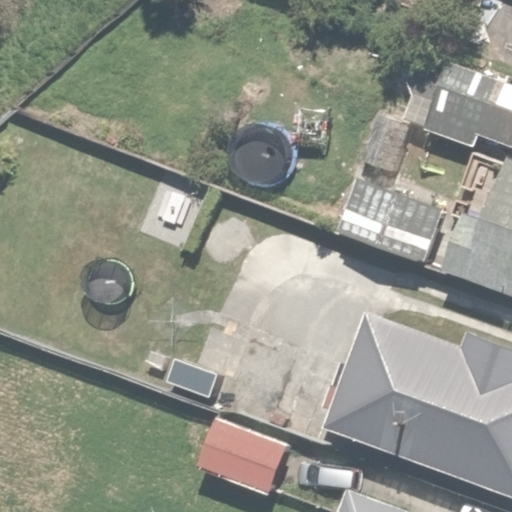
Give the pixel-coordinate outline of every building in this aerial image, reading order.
[(511,86),(451,64),(429,123),(511,153),(511,86)] [(458,213),(363,179),(342,237),(437,271),(458,213)] [(474,218),(454,274),(511,295),(511,181),(496,226),(474,218)] [(378,312),(334,435),(511,497),(511,345),(482,335),(478,346),(378,312)] [(221,426),(204,472),(285,502),(302,456),(221,426)] [(405,511),(355,493),(347,511),(405,511)]
